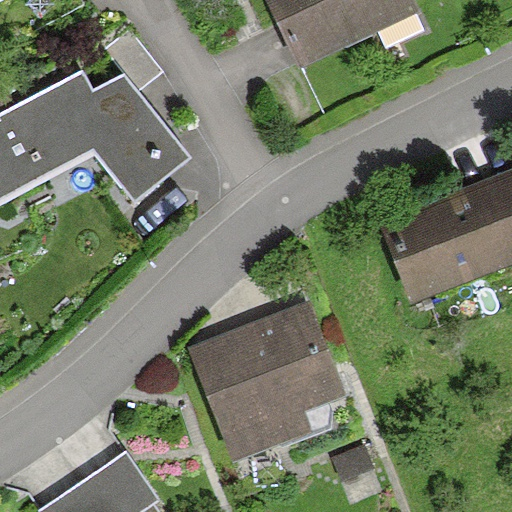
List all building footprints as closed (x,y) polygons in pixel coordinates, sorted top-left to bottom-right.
[(419,18),(410,0),(265,0),(301,74),(419,18)] [(131,29),(106,48),(127,78),(138,93),(164,74),(131,29)] [(86,78),(0,118),(1,125),(0,125),(0,204),(95,157),(136,207),(190,164),(138,93),(127,78),(94,95),(86,78)] [(511,270),(511,174),(418,211),(381,225),(414,308),(511,270)] [(312,308),(191,354),(235,468),(335,430),(328,412),(349,404),(312,308)] [(383,490),(365,448),(335,461),(353,503),(383,490)] [(37,511),(157,511),(156,510),(161,507),(127,454),(37,511)]
